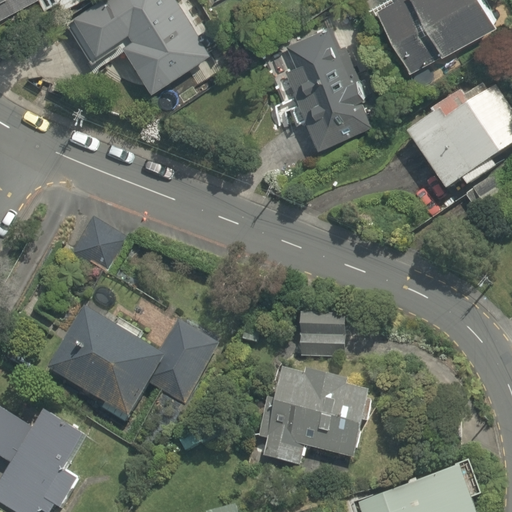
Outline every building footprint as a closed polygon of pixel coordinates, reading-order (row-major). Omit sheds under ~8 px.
[(0,0),(0,24),(43,0),(0,0)] [(131,50),(153,88),(211,53),(178,0),(109,0),(70,24),(94,62),(108,53),(113,61),(131,50)] [(504,22),(492,0),(387,0),(380,4),(411,67),(504,22)] [(360,101),(370,95),(341,45),(328,23),(283,49),(298,75),(288,81),(298,98),(280,108),(291,127),(305,119),(322,150),(336,142),(372,121),(360,101)] [(511,147),(511,99),(501,83),(492,90),(486,80),(466,93),(463,87),(417,117),(420,123),(409,131),(449,192),(466,181),(470,187),(500,168),(495,159),(511,147)] [(161,350),(94,307),(52,374),(157,440),(219,342),(181,318),(161,350)] [(352,316),(300,314),(299,354),(351,355),(352,316)] [(352,462),(370,395),(348,389),(351,379),(314,369),(311,379),(280,371),(262,438),(268,439),(263,458),(302,468),(307,450),(352,462)] [(19,416),(0,403),(0,458),(13,467),(0,487),(0,500),(17,511),(41,511),(42,511),(53,511),(56,507),(64,511),(69,503),(86,477),(69,466),(88,437),(29,399),(19,416)] [(481,511),(467,468),(358,504),(360,511),(481,511)]
